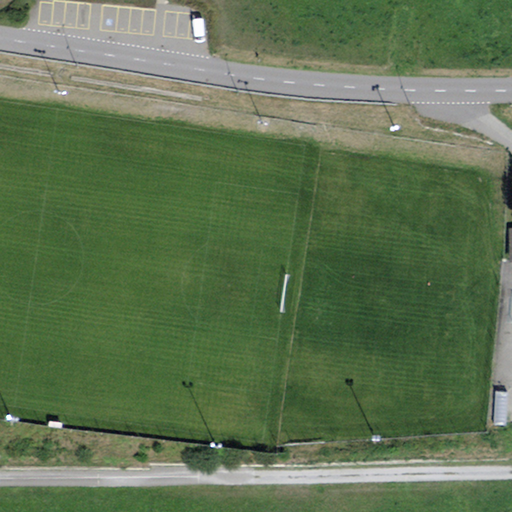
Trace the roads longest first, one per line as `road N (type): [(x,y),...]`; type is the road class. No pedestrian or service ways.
road 1 (tertiary): [(0,39),(271,84),(511,94)]
road 2 (unclassified): [(0,484),(511,478)]
